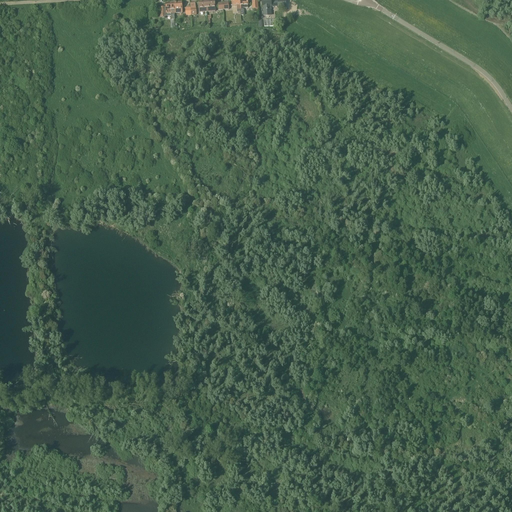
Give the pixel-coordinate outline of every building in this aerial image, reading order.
[(240,12),(239,0),(231,0),(232,7),(237,6),(237,12),(240,12)] [(243,10),(242,6),(248,6),(247,0),(239,0),(240,12),(240,15),(244,15),(243,10)] [(271,16),(271,6),(271,0),(262,1),(263,10),(263,16),(271,16)] [(199,13),(207,12),(206,1),(198,2),(199,13)] [(207,12),(210,12),(215,12),(214,1),(206,1),(207,12)] [(174,19),(174,13),(174,3),(166,4),(166,7),(160,7),(161,20),(166,20),(165,16),(172,16),(172,20),(174,19)] [(174,13),(182,13),(181,3),(174,3),(174,13)]
